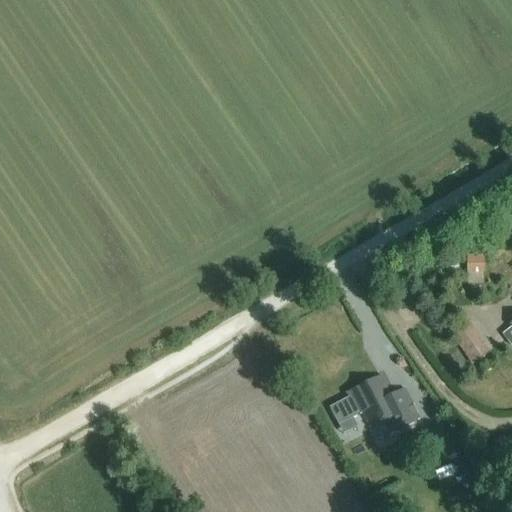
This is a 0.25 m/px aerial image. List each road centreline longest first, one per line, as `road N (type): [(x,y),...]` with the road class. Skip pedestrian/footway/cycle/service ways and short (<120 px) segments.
road 1 (track): [(0,460),(263,310)]
road 2 (unclassified): [(263,310),(511,165)]
